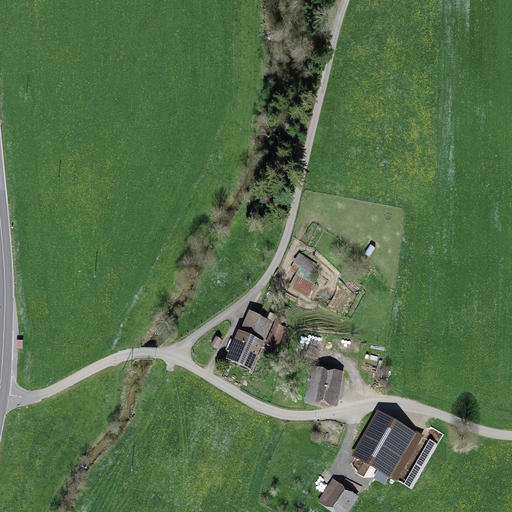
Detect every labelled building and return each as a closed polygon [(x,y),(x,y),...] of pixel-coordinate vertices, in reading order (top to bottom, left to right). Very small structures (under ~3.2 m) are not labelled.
[(317,265),(300,255),(291,268),(298,273),(302,267),(311,273),(317,265)] [(299,277),(293,289),(309,298),(316,286),(299,277)] [(256,317),(256,318),(247,339),(240,336),(230,358),(250,367),(259,344),(263,346),(273,324),(256,317)] [(267,343),(276,347),(284,329),(275,325),(267,343)] [(222,342),(218,339),(213,346),(218,349),(222,342)] [(306,398),(333,403),(337,376),(310,372),(306,398)] [(359,459),(390,476),(414,435),(383,418),(359,459)] [(317,505),(326,511),(346,511),(355,500),(354,499),(332,483),(317,505)]
